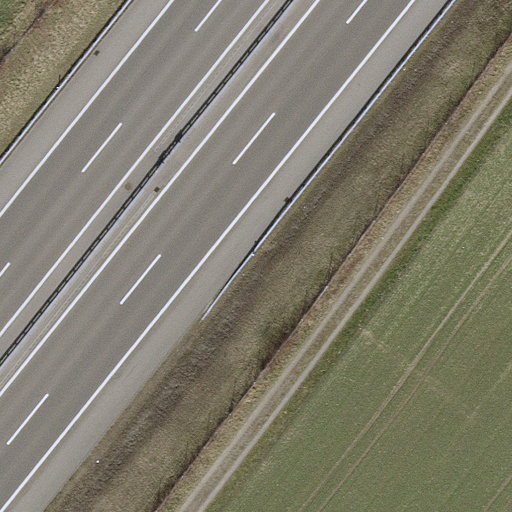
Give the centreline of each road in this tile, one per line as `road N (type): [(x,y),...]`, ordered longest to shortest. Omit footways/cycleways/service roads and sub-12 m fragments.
road 1 (motorway): [(0,456),(369,0)]
road 2 (track): [(191,511),(511,84)]
road 3 (motorway): [(224,0),(0,280)]
